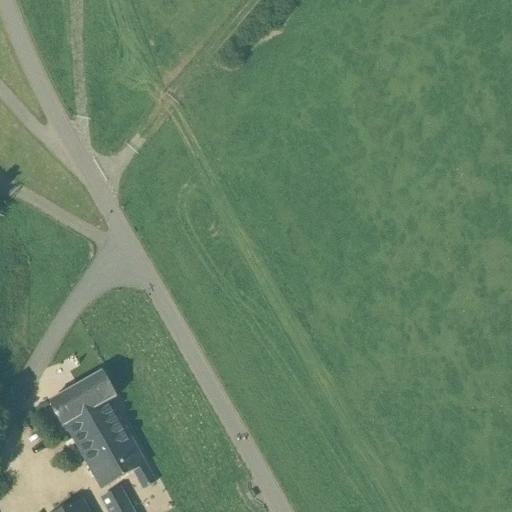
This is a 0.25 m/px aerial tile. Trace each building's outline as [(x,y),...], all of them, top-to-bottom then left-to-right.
[(102,375),(81,387),(80,387),(73,391),(72,392),(51,404),(51,403),(50,404),(50,405),(51,405),(56,416),(57,417),(63,427),(62,427),(63,429),(64,428),(110,402),(115,399),(115,400),(117,399),(116,397),(110,387),(110,386),(109,386),(104,375),(103,374),(102,375)] [(110,402),(66,427),(102,490),(134,472),(146,465),(110,402)] [(156,483),(146,465),(134,472),(144,490),(156,483)] [(132,511),(120,489),(102,499),(109,511),(132,511)] [(88,511),(82,501),(60,511),(88,511)]
